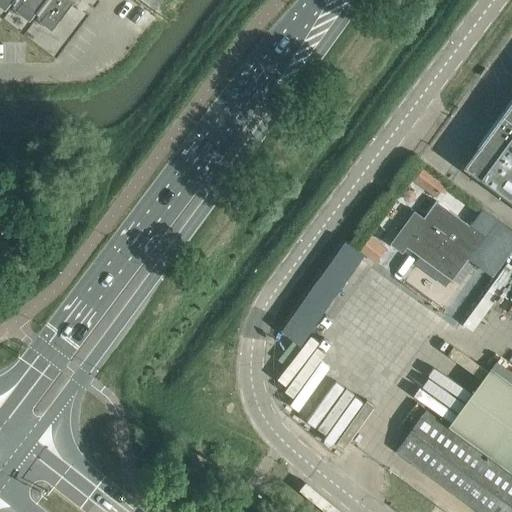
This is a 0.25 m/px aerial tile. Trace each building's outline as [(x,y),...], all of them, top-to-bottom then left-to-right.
[(36,18),(53,30),(74,0),(0,0),(0,5),(5,9),(11,1),(14,4),(12,7),(30,20),(36,12),(39,14),(36,18)] [(511,98),(463,165),(479,177),(511,201),(511,98)] [(414,214),(390,246),(402,256),(408,247),(452,280),(485,236),(437,200),(423,219),(414,214)] [(0,214),(0,236),(10,222),(0,214)] [(511,233),(501,225),(493,236),(505,245),(511,234),(511,233)] [(511,265),(508,262),(464,323),(474,331),(511,277),(511,265)] [(511,370),(496,358),(490,367),(511,383),(511,370)] [(511,383),(490,367),(448,423),(511,470),(511,383)] [(409,433),(397,449),(482,511),(511,511),(511,472),(425,410),(409,433)]
